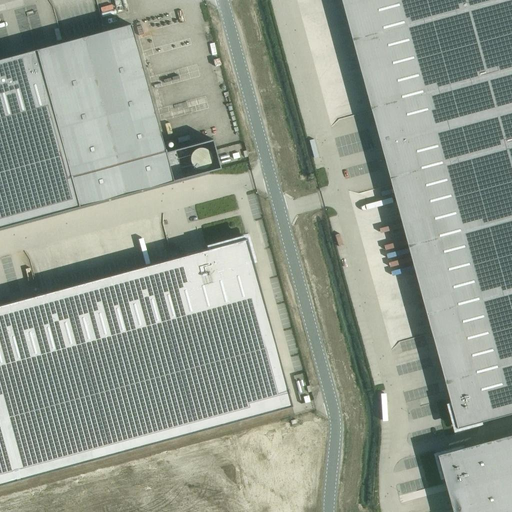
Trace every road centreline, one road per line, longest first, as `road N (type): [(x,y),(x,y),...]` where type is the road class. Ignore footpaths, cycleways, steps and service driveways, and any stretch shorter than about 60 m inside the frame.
road 1 (unclassified): [(221,0),(331,408),(328,511)]
road 2 (unknown): [(0,245),(268,173)]
road 3 (unknown): [(394,384),(346,190)]
road 4 (unknown): [(295,0),(346,190)]
